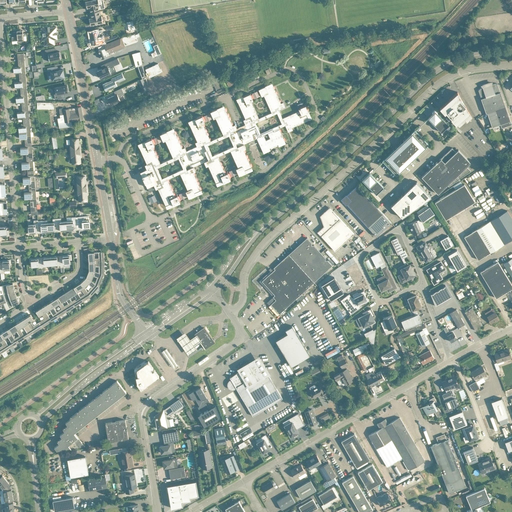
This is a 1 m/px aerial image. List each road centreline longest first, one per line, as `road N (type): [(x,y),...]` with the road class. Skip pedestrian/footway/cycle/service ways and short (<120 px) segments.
road 1 (residential): [(230,313),(242,303),(245,269),(264,242),(436,85),(464,70),(511,64)]
road 2 (tertiary): [(262,226),(430,74),(472,55),(511,51)]
road 3 (residential): [(157,511),(142,411),(238,341),(230,313)]
road 4 (residential): [(450,360),(243,481)]
road 5 (residential): [(110,239),(67,12)]
road 6 (residential): [(19,243),(1,18)]
road 7 (residential): [(419,284),(399,226),(358,261),(386,301)]
road 8 (tertiary): [(40,425),(148,336)]
road 9 (tertiary): [(144,331),(34,416)]
